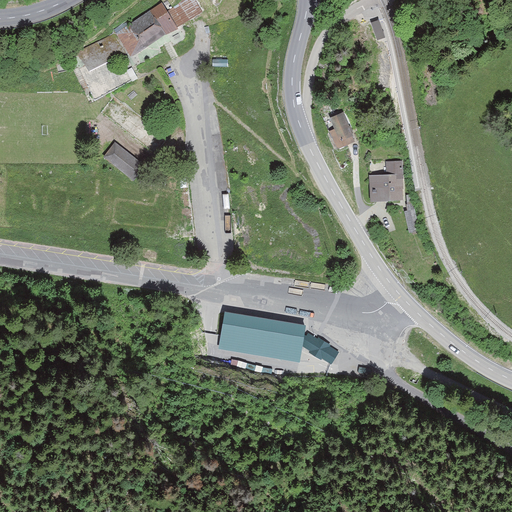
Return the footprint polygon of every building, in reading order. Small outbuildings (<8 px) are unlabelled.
[(116,33),(78,52),(89,69),(128,51),(131,56),(178,25),(180,28),(202,13),(193,0),(180,0),(165,11),(160,4),(116,33)] [(380,21),(372,24),(378,41),(386,38),(380,21)] [(331,132),(338,146),(354,138),(343,113),(332,118),(338,130),(331,132)] [(138,177),(148,161),(116,141),(105,158),(138,177)] [(373,177),(374,199),(402,198),(401,162),(389,163),(389,177),(373,177)] [(414,207),(405,209),(412,231),(420,228),(414,207)] [(332,365),(340,353),(331,347),(332,345),(318,337),(317,339),(307,333),(308,326),(226,312),(220,349),(301,363),(304,347),(311,351),(310,353),(322,360),(323,359),(332,365)] [(370,368),(359,366),(358,373),(369,375),(370,368)]
